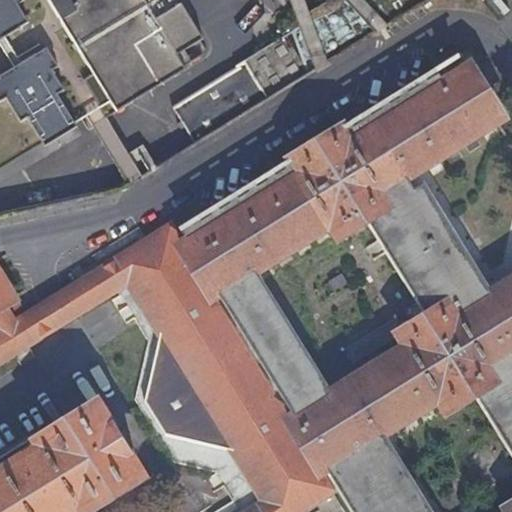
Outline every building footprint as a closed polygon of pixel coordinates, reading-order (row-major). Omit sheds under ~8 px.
[(93,127),(108,118),(187,69),(178,55),(203,39),(179,0),(0,0),(0,165),(50,134),(52,137),(65,129),(63,126),(85,113),(93,127)] [(419,0),(331,0),(326,5),(299,15),(302,22),(172,104),(195,141),(419,0)] [(297,511),(335,488),(349,511),(430,511),(381,433),(439,398),(446,410),(473,394),(511,455),(511,505),(508,508),(510,511),(511,511),(511,280),(489,295),(421,185),(411,191),(403,178),(499,119),(485,97),(466,67),(440,81),(432,67),(432,68),(433,69),(340,127),(340,126),(288,158),(288,159),(178,228),(186,240),(180,244),(168,224),(63,290),(77,312),(128,280),(157,326),(140,399),(164,437),(236,454),(265,499),(244,511),(297,511)] [(129,184),(143,176),(108,118),(93,127),(129,184)] [(0,361),(53,328),(38,306),(25,314),(14,298),(14,297),(0,275),(0,361)] [(77,312),(63,290),(38,306),(53,328),(77,312)] [(0,511),(69,511),(78,507),(80,511),(84,511),(141,476),(96,403),(36,440),(32,435),(0,455),(0,511)]
